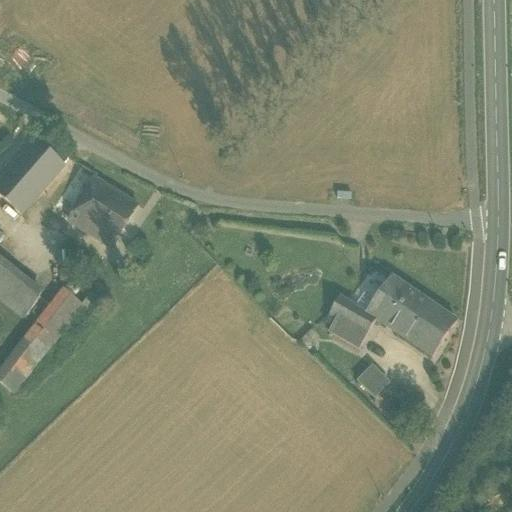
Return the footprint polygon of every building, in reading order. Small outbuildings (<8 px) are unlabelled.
[(35,142),(0,182),(0,198),(18,213),(32,202),(65,165),(35,142)] [(94,179),(69,223),(111,249),(138,207),(94,179)] [(337,191),(336,199),(351,200),(351,192),(337,191)] [(0,232),(0,304),(2,302),(25,320),(46,293),(9,262),(21,250),(0,232)] [(252,245),(247,245),(244,248),(245,253),(248,256),(253,256),(256,252),(256,247),(252,245)] [(366,346),(378,317),(403,277),(395,268),(386,280),(377,275),(365,298),(342,284),(332,305),(341,313),(342,332),(366,346)] [(403,277),(378,317),(438,353),(463,313),(403,277)] [(84,307),(62,290),(0,368),(0,384),(13,395),(84,307)] [(371,366),(356,382),(374,400),(389,384),(371,366)]
